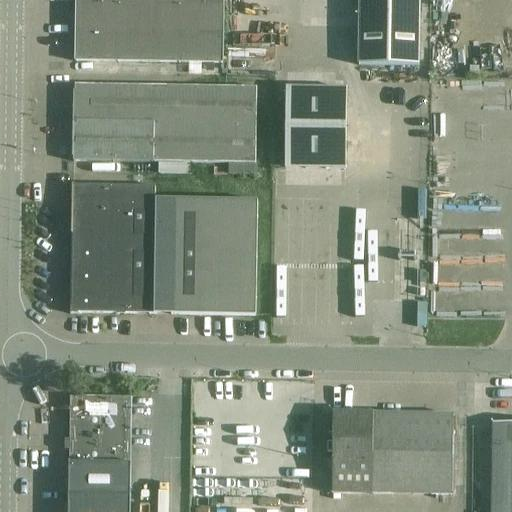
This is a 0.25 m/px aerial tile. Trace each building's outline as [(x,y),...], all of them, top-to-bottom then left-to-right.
[(418,67),(419,0),(359,0),(358,66),(418,67)] [(223,5),(75,2),(74,62),(223,65),(223,5)] [(450,73),(428,71),(427,94),(449,95),(448,108),(467,109),(468,91),(486,93),(488,63),(472,62),(473,41),(461,40),(460,55),(451,54),(450,73)] [(255,165),(257,89),(74,86),(73,128),(74,128),(73,162),(158,164),(186,164),(229,165),(255,165)] [(345,170),(346,90),(285,89),(285,169),(345,170)] [(186,164),(158,164),(158,175),(186,176),(186,164)] [(255,165),(229,165),(229,177),(256,177),(257,165),(255,165)] [(255,317),(257,202),(154,200),(155,188),(73,186),(71,314),(255,317)] [(435,277),(489,270),(488,257),(498,256),(497,246),(476,248),(473,222),(498,219),(495,192),(431,200),(434,231),(445,229),(448,250),(432,252),(435,277)] [(412,294),(413,314),(423,314),(422,293),(412,294)] [(129,511),(131,399),(70,398),(68,497),(67,511),(129,511)] [(452,416),(373,415),(333,415),(331,495),(371,495),(451,496),(452,416)] [(511,511),(511,424),(492,424),(490,511),(511,511)]
